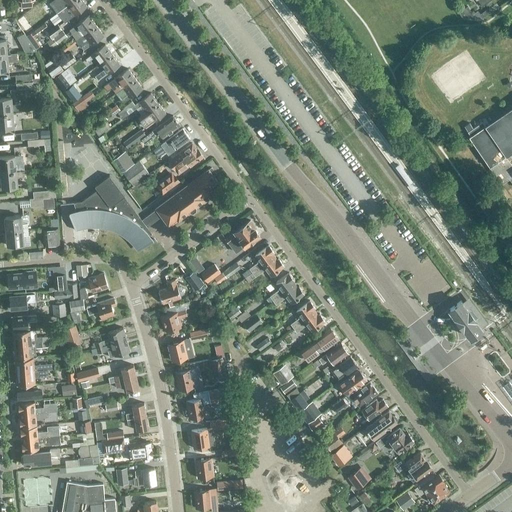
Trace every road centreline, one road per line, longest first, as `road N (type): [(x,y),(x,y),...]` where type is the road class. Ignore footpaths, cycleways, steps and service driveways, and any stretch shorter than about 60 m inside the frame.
road 1 (secondary): [(417,325),(164,0)]
road 2 (residential): [(249,198),(469,495)]
road 3 (residential): [(101,0),(249,198)]
road 4 (residential): [(177,511),(161,401),(129,287)]
road 5 (secondary): [(511,443),(417,325)]
road 6 (residential): [(129,287),(249,198)]
road 7 (residential): [(129,287),(114,262),(101,258),(0,265)]
